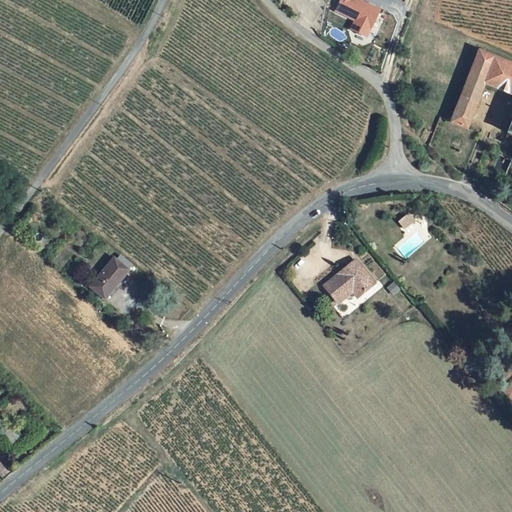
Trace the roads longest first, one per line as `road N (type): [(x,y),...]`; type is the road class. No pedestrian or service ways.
road 1 (tertiary): [(395,180),(360,185),(309,213),(158,364),(0,495)]
road 2 (unclassified): [(0,231),(116,77),(160,0)]
road 3 (residential): [(395,180),(390,121),(377,85),(262,0)]
road 4 (tertiary): [(511,222),(461,191),(395,180)]
